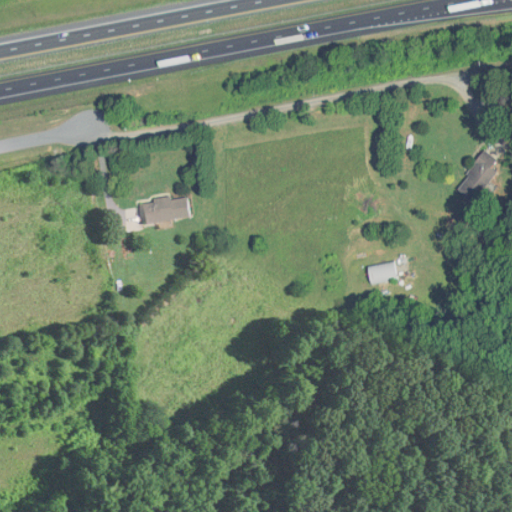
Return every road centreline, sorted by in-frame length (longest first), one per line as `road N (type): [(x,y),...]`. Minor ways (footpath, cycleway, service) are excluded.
road 1 (motorway): [(0,89),(465,0)]
road 2 (residential): [(0,133),(66,122),(120,134),(163,132),(458,77)]
road 3 (motorway): [(265,0),(0,51)]
